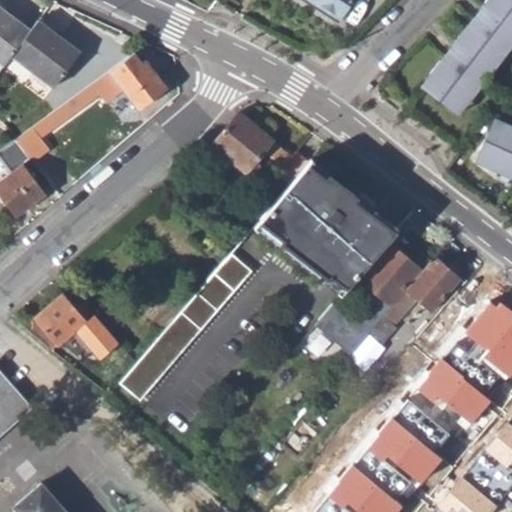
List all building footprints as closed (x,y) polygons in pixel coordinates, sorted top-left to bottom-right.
[(307,0),(340,20),(353,0),(307,0)] [(511,0),(484,0),(479,6),(485,13),(468,25),(465,22),(451,39),(457,48),(440,60),(436,56),(423,72),(443,100),(458,90),(461,93),(469,85),(462,77),(488,56),(491,58),(497,52),(491,44),(511,26),(511,0)] [(0,61),(3,64),(11,53),(29,28),(0,5),(0,61)] [(479,6),(465,22),(468,25),(485,13),(479,6)] [(79,50),(38,18),(29,28),(11,53),(54,86),(79,50)] [(511,26),(491,44),(497,52),(511,34),(511,26)] [(436,56),(440,60),(457,48),(451,39),(436,56)] [(141,61),(133,50),(108,69),(139,107),(166,85),(144,58),(141,61)] [(462,77),(469,85),(491,58),(488,56),(462,77)] [(416,80),(449,107),(461,93),(458,90),(443,100),(423,72),(416,80)] [(100,91),(92,80),(17,138),(32,160),(49,146),(41,137),(100,91)] [(471,154),(487,162),(489,159),(476,146),(500,115),(491,110),(471,154)] [(277,172),(289,183),(307,163),(309,160),(296,150),(292,154),(238,111),(208,149),(205,151),(225,167),(231,160),(246,172),(263,150),(268,155),(270,153),(283,164),(277,172)] [(489,159),(487,162),(497,166),(505,157),(511,163),(511,121),(500,115),(476,146),(489,159)] [(45,191),(25,165),(9,144),(0,150),(0,154),(11,169),(0,178),(0,194),(15,215),(45,191)] [(497,166),(511,173),(511,163),(505,157),(497,166)] [(328,179),(307,163),(289,183),(260,218),(284,236),(281,239),(327,275),(329,272),(351,245),(347,242),(370,212),(355,200),(358,197),(330,176),(328,179)] [(355,200),(370,212),(347,242),(351,245),(329,272),(347,287),(396,232),(399,229),(358,197),(355,200)] [(367,303),(381,316),(421,270),(390,244),(360,278),(376,292),(367,303)] [(252,269),(231,251),(202,286),(135,363),(119,382),(139,400),(252,269)] [(371,331),(383,342),(396,328),(393,324),(417,297),(432,310),(460,277),(435,256),(371,331)] [(501,308),(467,278),(442,308),(476,337),(501,308)] [(63,292),(32,317),(56,347),(75,332),(98,360),(119,343),(95,314),(87,321),(63,292)] [(511,317),(508,315),(481,346),(462,372),(484,388),(507,356),(511,359),(511,317)] [(445,325),(435,316),(415,338),(427,347),(445,325)] [(330,351),(342,361),(365,334),(353,324),(330,351)] [(431,359),(412,342),(392,365),(412,382),(431,359)] [(0,429),(29,405),(0,372),(0,429)] [(65,511),(40,482),(13,506),(18,511),(65,511)]
